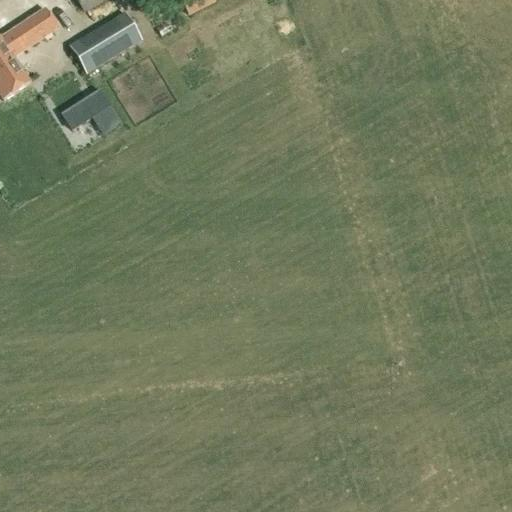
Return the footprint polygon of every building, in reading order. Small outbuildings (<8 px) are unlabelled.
[(104,0),(77,0),(84,12),(104,0)] [(181,0),(190,18),(215,5),(212,0),(181,0)] [(151,15),(161,33),(172,27),(162,9),(151,15)] [(13,60),(59,30),(46,12),(1,41),(0,40),(0,96),(3,101),(29,85),(13,60)] [(71,47),(87,75),(142,43),(126,14),(71,47)] [(65,78),(52,62),(45,68),(34,55),(27,61),(51,90),(65,78)] [(101,136),(119,124),(98,92),(60,116),(71,135),(92,121),(101,136)]
